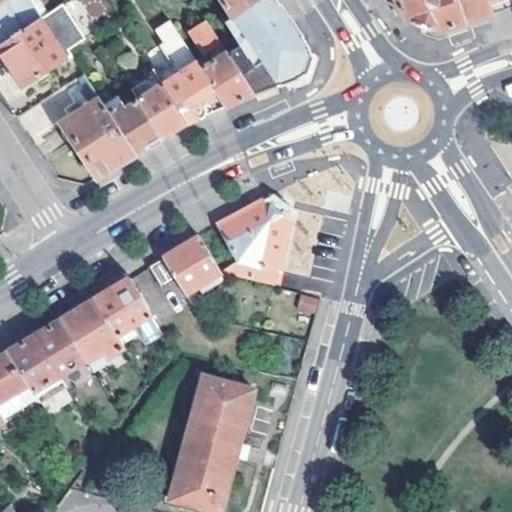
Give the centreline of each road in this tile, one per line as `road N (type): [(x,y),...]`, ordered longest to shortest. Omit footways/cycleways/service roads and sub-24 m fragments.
road 1 (secondary): [(358,111),(211,168),(64,245)]
road 2 (residential): [(297,511),(358,283)]
road 3 (unclassified): [(358,283),(446,227),(483,232)]
road 4 (residential): [(358,283),(388,153)]
